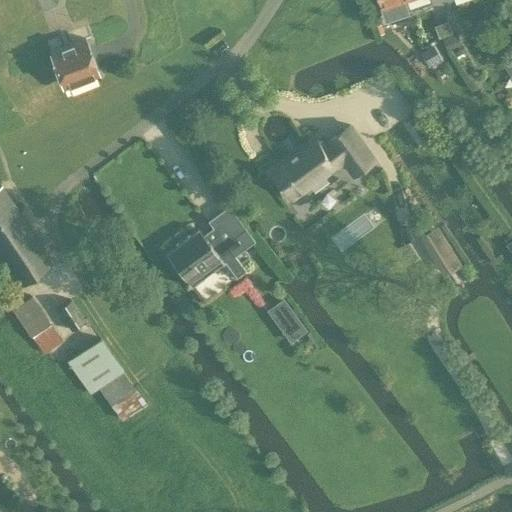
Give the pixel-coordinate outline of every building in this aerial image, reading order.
[(406,0),(381,0),(387,16),(410,9),(406,0)] [(406,0),(410,9),(431,2),(429,0),(406,0)] [(457,32),(443,38),(448,50),(462,45),(457,32)] [(61,83),(97,69),(84,36),(49,50),(61,83)] [(434,45),(421,52),(429,67),(442,60),(434,45)] [(422,112),(411,121),(426,142),(437,134),(422,112)] [(358,173),(376,160),(350,125),(331,139),(333,142),(325,148),(318,139),(273,172),(292,198),(337,165),(335,161),(344,155),(358,173)] [(0,260),(16,285),(53,261),(2,185),(0,185),(0,260)] [(177,242),(165,251),(190,286),(224,261),(235,275),(244,269),(234,255),(254,240),(244,228),(228,205),(207,220),(212,227),(204,233),(199,226),(190,232),(189,231),(176,241),(177,242)] [(439,225),(420,237),(444,277),(463,265),(439,225)] [(43,351),(61,339),(31,296),(23,302),(14,288),(3,296),(30,336),(32,335),(43,351)] [(282,298),(269,308),(280,323),(294,313),(282,298)] [(71,329),(84,320),(70,299),(57,308),(71,329)] [(101,337),(68,361),(92,394),(101,388),(124,369),(101,337)]
